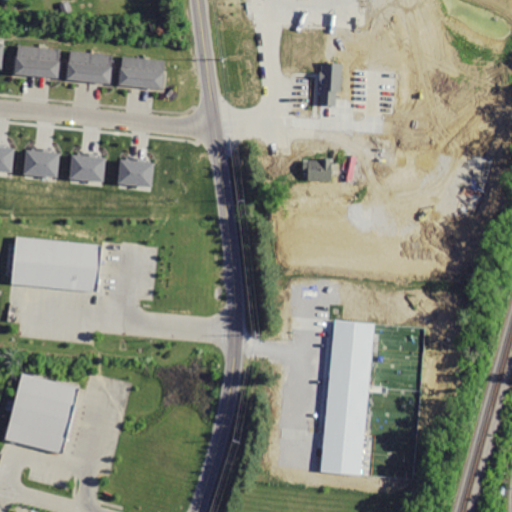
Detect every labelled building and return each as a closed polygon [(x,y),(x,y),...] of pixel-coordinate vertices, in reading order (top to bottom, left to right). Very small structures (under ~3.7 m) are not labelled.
[(18,44),(16,72),(58,75),(61,48),(18,44)] [(71,50),(68,77),(112,82),(115,54),(71,50)] [(123,56),(120,84),(163,88),(166,60),(123,56)] [(340,105),(341,62),(321,62),(320,104),(340,105)] [(416,158),(422,144),(395,133),(389,146),(416,158)] [(0,170),(12,172),(15,148),(0,145),(0,170)] [(24,174),(59,176),(60,151),(25,149),(24,174)] [(69,177),(104,182),(107,156),(72,152),(69,177)] [(155,162),(121,158),(118,183),(152,187),(155,162)] [(304,159),(305,180),(332,180),(332,158),(304,159)] [(19,240),(14,285),(101,295),(106,249),(19,240)] [(335,320),(321,470),(361,474),(375,323),(335,320)] [(26,374),(8,438),(64,454),(82,390),(26,374)]
